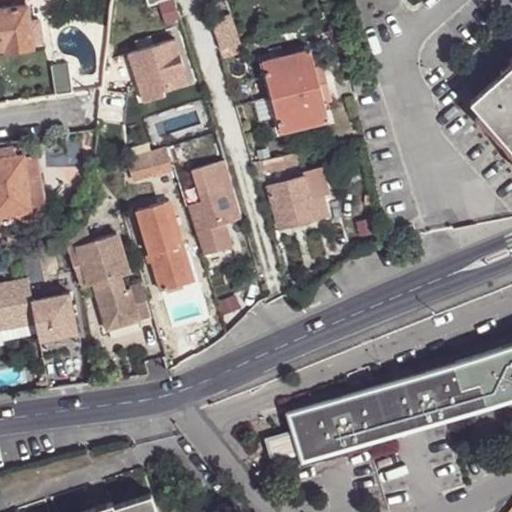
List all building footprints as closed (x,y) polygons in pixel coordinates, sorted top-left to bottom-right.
[(113,0),(111,20),(147,7),(144,0),(113,0)] [(0,9),(0,49),(5,48),(5,51),(33,47),(33,45),(31,30),(28,16),(27,5),(0,9)] [(220,50),(241,43),(230,14),(210,21),(220,50)] [(38,15),(28,16),(31,30),(40,30),(38,15)] [(40,30),(31,30),(33,45),(42,44),(40,30)] [(162,90),(168,88),(186,81),(171,41),(151,47),(148,38),(134,43),(137,52),(126,56),(143,103),(164,95),(162,90)] [(324,106),(355,97),(351,77),(343,79),(315,68),(309,50),(266,62),(268,71),(264,72),(271,99),(276,118),(278,126),(283,124),(286,134),(329,122),(324,106)] [(511,63),(468,101),(511,150),(511,63)] [(56,95),(73,92),(69,64),(52,67),(56,95)] [(174,103),(168,88),(162,90),(164,95),(143,103),(147,112),(174,103)] [(276,118),(271,99),(252,104),(258,123),(276,118)] [(0,159),(19,156),(18,146),(0,148),(0,159)] [(164,149),(125,161),(130,176),(168,163),(164,149)] [(300,164),(297,153),(260,161),(264,172),(265,174),(282,169),(282,168),(300,164)] [(37,154),(26,155),(33,209),(44,207),(37,154)] [(26,155),(19,156),(0,159),(0,216),(33,211),(33,209),(26,155)] [(224,161),(191,170),(201,202),(187,206),(204,256),(232,247),(225,223),(241,218),(224,161)] [(302,176),(266,187),(277,229),(327,215),(323,198),(328,196),(321,170),(302,175),(302,176)] [(253,174),(256,187),(264,186),(260,172),(253,174)] [(179,260),(187,257),(171,202),(135,212),(159,292),(187,284),(179,260)] [(129,289),(123,291),(119,276),(128,274),(115,234),(90,242),(79,212),(61,236),(79,284),(87,282),(88,286),(93,284),(107,330),(139,321),(129,289)] [(195,282),(187,257),(179,260),(187,284),(195,282)] [(0,330),(36,323),(32,300),(27,279),(0,283),(0,330)] [(151,317),(142,286),(129,289),(139,321),(151,317)] [(38,335),(39,340),(77,332),(69,293),(32,300),(36,323),(38,335)] [(0,344),(38,335),(36,323),(0,330),(0,347),(1,347),(0,344)] [(290,432),(295,450),(298,460),(475,407),(511,394),(511,339),(482,352),(284,412),(290,432)] [(263,440),(269,457),(295,450),(290,432),(263,440)] [(153,511),(147,493),(111,504),(110,501),(80,511),(153,511)]
